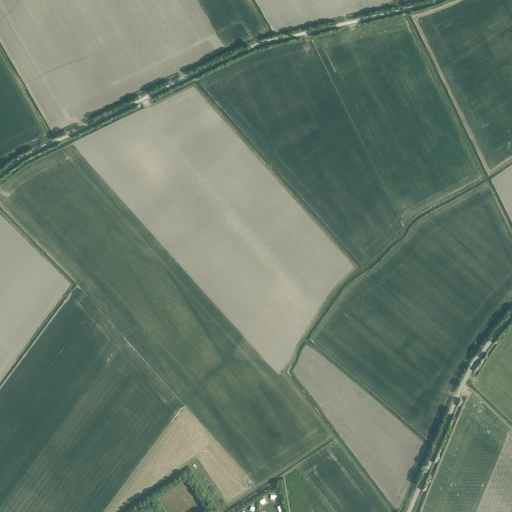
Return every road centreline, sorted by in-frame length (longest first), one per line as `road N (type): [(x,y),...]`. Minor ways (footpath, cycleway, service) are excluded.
road 1 (track): [(394,511),(287,372),(327,299),(356,267),(192,85),(148,107),(143,97)]
road 2 (unclassified): [(0,173),(233,53),(437,0)]
road 3 (unclassified): [(409,511),(466,377),(511,314)]
